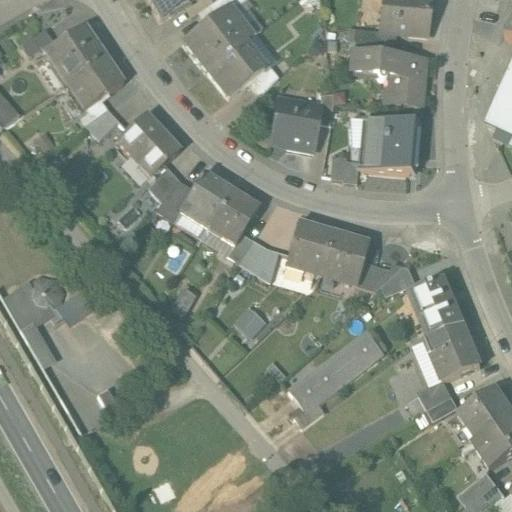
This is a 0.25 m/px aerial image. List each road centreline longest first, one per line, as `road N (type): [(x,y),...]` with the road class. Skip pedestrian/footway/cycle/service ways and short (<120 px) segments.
road 1 (residential): [(460,207),(409,215),(346,210),(286,189),(217,147),(143,69),(104,0)]
road 2 (residential): [(462,0),(450,126),(460,207)]
road 3 (residential): [(460,207),(511,349)]
road 4 (secondary): [(65,511),(0,398)]
